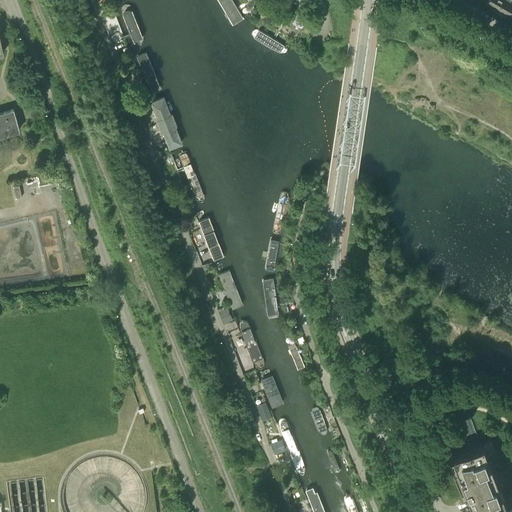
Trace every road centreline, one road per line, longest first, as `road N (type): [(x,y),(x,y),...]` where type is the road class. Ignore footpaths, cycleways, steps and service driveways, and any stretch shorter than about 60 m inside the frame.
road 1 (residential): [(288,511),(92,0)]
road 2 (unclassified): [(198,511),(11,0)]
road 3 (tertiary): [(416,511),(333,279),(367,0)]
road 4 (residential): [(375,511),(296,291),(306,196)]
